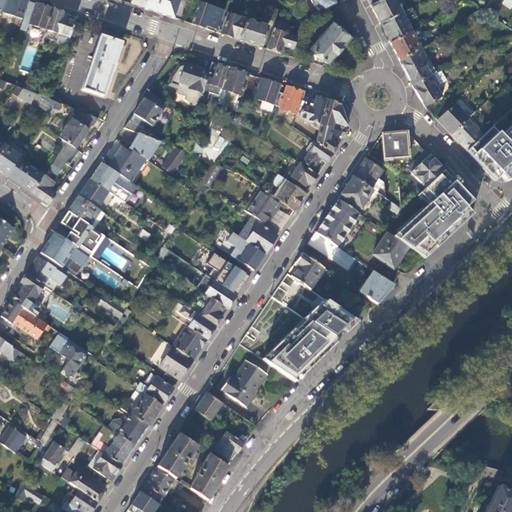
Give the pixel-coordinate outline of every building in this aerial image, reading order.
[(28,2),(23,0),(6,0),(3,8),(2,12),(22,20),(28,2)] [(189,0),(147,0),(144,9),(182,21),(189,0)] [(310,0),(318,14),(336,4),(333,0),(310,0)] [(367,0),(380,25),(401,13),(394,0),(367,0)] [(511,0),(504,0),(502,4),(511,10),(511,8),(511,0)] [(52,9),(28,2),(22,20),(21,22),(45,30),(52,9)] [(198,3),(191,24),(204,29),(204,26),(217,30),(224,11),(198,3)] [(63,13),(52,9),(45,30),(69,38),(75,20),(62,16),(63,13)] [(380,25),(390,43),(411,32),(401,13),(380,25)] [(228,14),(221,34),(239,41),(246,20),(228,14)] [(246,20),(239,41),(261,48),(268,28),(246,20)] [(282,34),(285,24),(275,21),(272,30),(265,50),(280,54),(282,47),(292,50),(296,39),(282,34)] [(310,50),(327,65),(349,39),(333,25),(310,50)] [(390,43),(399,61),(420,50),(411,32),(390,43)] [(83,89),(104,96),(122,43),(101,36),(83,89)] [(399,61),(413,86),(436,74),(434,71),(428,59),(425,61),(420,50),(399,61)] [(201,96),(209,72),(184,64),(179,66),(171,79),(169,87),(178,90),(176,94),(186,98),(186,100),(195,106),(198,107),(201,96)] [(208,99),(210,93),(219,96),(222,90),(229,69),(219,66),(216,74),(209,72),(201,96),(208,99)] [(242,96),(248,75),(229,69),(222,90),(242,96)] [(436,74),(413,86),(424,108),(442,98),(436,88),(447,83),(441,71),(436,74)] [(278,94),(281,86),(261,79),(254,99),(274,106),(278,94)] [(41,96),(17,87),(12,95),(34,107),(41,96)] [(278,109),(297,115),(304,94),(286,88),(283,97),(280,96),(280,95),(278,94),(274,106),(279,108),(278,109)] [(167,105),(149,92),(134,114),(152,127),(167,105)] [(321,125),(327,101),(316,98),(312,109),(303,106),(299,118),(321,125)] [(459,100),(437,121),(451,136),(468,120),(469,119),(471,118),(469,115),(471,113),(459,100)] [(334,123),(347,127),(339,105),(327,101),(321,125),(332,129),(334,123)] [(82,121),(86,114),(80,112),(77,117),(82,121)] [(93,127),(98,119),(86,114),(82,121),(66,143),(77,150),(92,126),(93,127)] [(451,136),(466,152),(483,136),(477,130),(480,127),(475,123),(473,125),(468,120),(451,136)] [(144,127),(129,121),(124,129),(138,134),(141,135),(144,127)] [(316,143),(332,154),(336,148),(328,142),(330,134),(332,129),(321,125),(316,143)] [(330,134),(343,138),(346,134),(332,129),(330,134)] [(407,132),(382,135),(384,159),(408,156),(407,132)] [(160,143),(141,135),(138,134),(129,149),(133,151),(146,160),(148,161),(160,143)] [(483,136),(466,152),(502,191),(511,179),(511,134),(496,150),(483,136)] [(7,146),(0,156),(0,171),(8,176),(19,159),(23,153),(9,143),(7,146)] [(69,166),(79,151),(77,150),(66,143),(56,157),(66,164),(69,166)] [(320,160),(325,164),(332,154),(316,143),(303,163),(313,170),(320,160)] [(199,158),(203,147),(194,144),(191,154),(199,158)] [(122,148),(109,168),(126,180),(131,183),(146,160),(133,151),(131,154),(122,148)] [(187,153),(176,149),(163,168),(173,174),(187,153)] [(444,170),(424,150),(407,167),(426,187),(444,170)] [(49,204),(56,194),(50,190),(54,185),(52,184),(54,182),(47,178),(52,171),(58,175),(66,164),(56,157),(44,175),(32,193),(49,204)] [(8,176),(32,193),(44,175),(19,159),(8,176)] [(382,171),(364,160),(353,176),(373,190),(376,192),(383,182),(377,178),(382,171)] [(90,179),(109,192),(125,203),(137,187),(131,183),(126,180),(109,168),(101,163),(90,179)] [(223,167),(212,163),(201,181),(211,188),(223,167)] [(306,183),(310,186),(317,175),(300,164),(288,181),(301,191),(306,183)] [(441,205),(401,240),(426,259),(483,208),(444,170),(426,187),(441,205)] [(281,202),(293,211),(305,194),(301,191),(288,181),(278,175),(272,184),(281,190),(275,198),(281,202)] [(353,176),(341,193),(362,207),(373,190),(353,176)] [(109,192),(90,179),(79,196),(98,209),(109,192)] [(383,182),(376,192),(385,197),(383,182)] [(277,208),(281,202),(275,198),(261,188),(245,211),(254,217),(266,225),(277,208)] [(98,209),(79,196),(68,211),(86,223),(95,229),(105,214),(98,209)] [(337,200),(315,233),(337,247),(359,214),(337,200)] [(278,233),(290,216),(277,208),(266,225),(270,228),(278,233)] [(65,239),(89,256),(91,257),(106,237),(95,229),(86,223),(68,211),(60,223),(71,230),(65,239)] [(250,244),(265,254),(276,236),(268,230),(270,228),(266,225),(254,217),(240,237),(250,244)] [(0,218),(0,224),(11,232),(14,228),(0,218)] [(0,248),(11,232),(0,224),(0,248)] [(146,241),(150,234),(143,229),(138,235),(146,241)] [(65,239),(54,232),(40,253),(64,269),(65,268),(76,276),(89,256),(65,239)] [(315,233),(308,244),(348,271),(356,260),(337,247),(315,233)] [(393,268),(407,247),(387,233),(372,254),(393,268)] [(162,242),(151,235),(147,242),(157,249),(162,242)] [(239,261),(253,271),(265,254),(250,244),(245,252),(236,246),(231,255),(239,261)] [(249,277),(214,253),(201,272),(214,280),(236,296),(249,277)] [(297,265),(290,276),(310,290),(324,269),(301,253),(294,262),(297,265)] [(25,273),(44,286),(56,269),(37,256),(25,273)] [(161,264),(155,260),(151,267),(149,270),(155,274),(161,264)] [(358,292),(376,304),(392,285),(372,271),(358,292)] [(225,308),(227,309),(236,296),(214,280),(201,272),(196,279),(204,284),(200,290),(225,308)] [(15,293),(10,300),(35,317),(40,310),(40,309),(51,292),(44,287),(44,286),(25,273),(18,284),(23,286),(17,294),(15,293)] [(187,308),(215,327),(221,318),(219,317),(225,308),(200,290),(187,308)] [(124,313),(126,310),(102,294),(100,296),(102,298),(98,304),(120,319),(122,315),(124,313)] [(0,329),(4,332),(10,324),(11,325),(11,324),(36,341),(44,330),(48,332),(51,328),(35,317),(10,300),(0,315),(0,329)] [(306,320),(337,341),(357,322),(326,301),(306,320)] [(188,326),(207,339),(215,327),(187,308),(187,307),(185,309),(182,307),(179,311),(179,314),(191,322),(188,326)] [(122,315),(120,319),(118,322),(123,325),(127,318),(122,315)] [(285,340),(262,359),(295,382),(306,371),(315,362),(337,341),(306,320),(285,340)] [(173,346),(193,360),(207,339),(188,326),(187,326),(173,346)] [(0,351),(14,361),(20,352),(0,338),(0,351)] [(61,372),(71,378),(85,357),(71,347),(72,346),(70,344),(68,346),(68,345),(61,354),(69,360),(61,372)] [(160,367),(179,380),(193,360),(173,346),(168,354),(166,352),(162,357),(165,359),(160,367)] [(229,378),(226,381),(251,398),(266,375),(245,361),(232,380),(229,378)] [(145,394),(162,405),(174,388),(152,374),(145,386),(142,384),(138,389),(145,394)] [(72,386),(61,379),(55,387),(66,394),(72,386)] [(251,398),(226,381),(220,391),(244,407),(251,398)] [(206,393),(194,411),(209,421),(221,403),(206,393)] [(131,415),(148,426),(162,405),(145,394),(131,415)] [(71,402),(59,422),(59,423),(66,428),(73,417),(70,415),(76,406),(71,402)] [(111,430),(135,446),(148,426),(131,415),(127,421),(122,417),(118,423),(115,424),(111,430)] [(0,440),(0,442),(16,453),(26,438),(10,426),(0,440)] [(104,453),(122,466),(135,446),(111,430),(109,433),(111,434),(111,437),(114,439),(104,453)] [(225,432),(212,451),(228,461),(234,452),(236,453),(242,443),(226,431),(225,432)] [(179,434),(157,467),(175,479),(196,446),(179,434)] [(76,457),(86,442),(80,437),(69,452),(76,457)] [(65,449),(49,438),(45,445),(43,444),(33,458),(50,470),(65,449)] [(88,466),(111,482),(122,466),(104,453),(99,450),(88,466)] [(228,461),(212,451),(210,455),(209,454),(201,467),(199,466),(197,468),(199,470),(198,472),(196,471),(194,473),(197,475),(190,485),(188,488),(207,501),(208,499),(230,463),(228,461)] [(145,483),(139,492),(158,505),(167,490),(171,493),(177,484),(173,481),(175,479),(157,467),(145,483)] [(69,483),(75,473),(68,468),(62,477),(69,483)] [(77,488),(97,502),(104,492),(75,473),(69,483),(77,488)] [(23,482),(15,497),(22,502),(26,494),(40,504),(45,496),(23,482)] [(511,492),(498,485),(484,511),(508,511),(511,504),(511,492)] [(62,509),(67,511),(90,511),(97,502),(77,488),(62,509)] [(127,509),(131,511),(152,511),(158,505),(139,492),(131,503),(127,509)]
